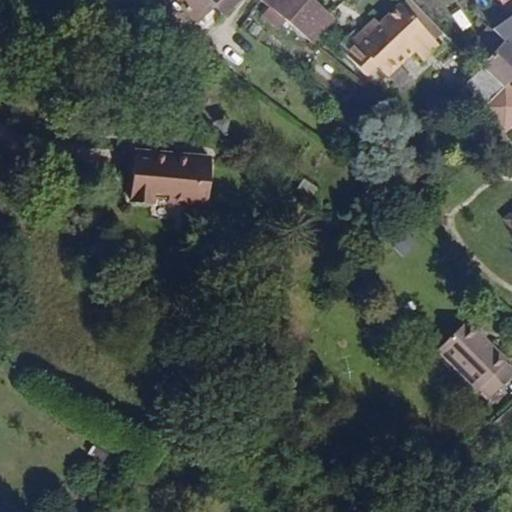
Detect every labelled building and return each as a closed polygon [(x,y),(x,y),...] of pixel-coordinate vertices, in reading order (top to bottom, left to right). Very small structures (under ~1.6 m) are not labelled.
[(172,0),(192,22),(211,5),(221,15),(235,0),(172,0)] [(264,0),(314,42),(336,17),(315,0),(264,0)] [(386,85),(405,64),(415,73),(445,42),(401,0),(397,0),(349,50),(386,85)] [(511,0),(498,0),(511,17),(511,0)] [(460,82),(483,107),(509,83),(511,79),(511,17),(494,28),(506,40),(460,82)] [(511,125),(511,86),(509,83),(483,107),(504,132),(511,125)] [(207,209),(211,154),(133,149),(130,201),(146,202),(146,192),(168,194),(167,207),(207,209)] [(511,230),(511,211),(503,219),(511,230)] [(406,258),(420,243),(408,232),(394,248),(406,258)] [(470,321),(437,351),(475,392),(479,389),(490,399),(511,377),(511,369),(506,364),(508,362),(470,321)]
